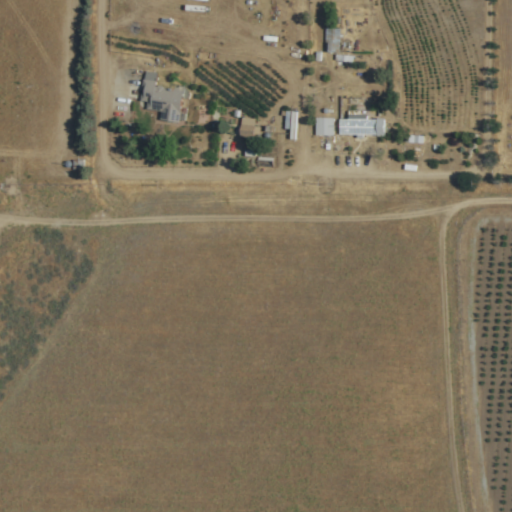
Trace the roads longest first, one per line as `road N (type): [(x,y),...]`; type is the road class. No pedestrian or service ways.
road 1 (track): [(0,220),(511,202)]
road 2 (track): [(460,511),(442,236),(454,209)]
road 3 (residential): [(99,157),(96,0)]
